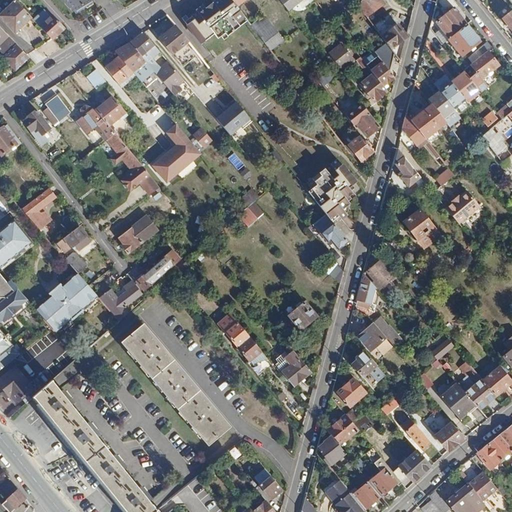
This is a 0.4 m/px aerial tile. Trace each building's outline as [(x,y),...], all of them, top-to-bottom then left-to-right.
[(0,17),(14,32),(30,17),(14,0),(0,14),(0,17)] [(62,0),(74,12),(92,1),(90,0),(62,0)] [(235,6),(230,0),(216,0),(211,4),(210,2),(204,7),(202,8),(196,13),(195,12),(183,21),(200,43),(212,34),(215,38),(222,33),(225,36),(246,19),(235,6)] [(362,0),(356,5),(367,19),(387,4),(384,0),(362,0)] [(33,20),(51,39),(62,28),(44,9),(33,20)] [(442,16),(455,32),(464,25),(451,9),(445,14),(442,16)] [(511,13),(503,20),(511,31),(511,13)] [(434,23),(447,38),(455,32),(442,16),(434,23)] [(263,17),(251,26),(269,50),(281,40),(263,17)] [(373,27),(385,42),(393,53),(401,62),(407,37),(396,22),(392,25),(386,25),(382,20),(373,27)] [(455,32),(447,38),(446,39),(459,56),(477,41),(464,25),(455,32)] [(175,26),(158,38),(171,54),(182,67),(198,54),(175,26)] [(0,48),(5,54),(3,56),(15,69),(28,57),(0,28),(0,48)] [(142,31),(128,43),(145,63),(161,82),(173,96),(180,90),(177,86),(183,81),(142,31)] [(43,39),(34,45),(37,50),(46,44),(43,39)] [(385,42),(373,51),(388,71),(393,53),(385,42)] [(466,58),(470,64),(485,51),(490,48),(486,42),(466,58)] [(145,63),(128,43),(114,51),(119,56),(131,72),(145,63)] [(342,47),(331,55),(339,65),(350,56),(342,47)] [(360,58),(372,74),(382,87),(392,76),(388,71),(373,51),(372,49),(360,58)] [(500,69),(485,51),(470,64),(469,65),(476,73),(468,80),(476,90),(478,93),(487,87),(483,82),(500,69)] [(131,72),(119,56),(106,67),(118,82),(131,72)] [(88,75),(93,86),(104,80),(98,70),(88,75)] [(192,71),(192,81),(208,81),(208,70),(192,71)] [(462,73),(449,83),(462,101),(476,90),(468,80),(462,73)] [(372,74),(359,84),(373,102),(386,92),(382,87),(372,74)] [(449,83),(437,92),(451,110),(462,101),(449,83)] [(425,102),(428,106),(442,122),(446,127),(458,118),(451,110),(437,92),(425,102)] [(46,107),(41,111),(52,124),(68,111),(55,94),(43,103),(46,107)] [(123,114),(110,98),(94,112),(107,127),(123,114)] [(228,110),(216,120),(229,136),(240,127),(243,130),(252,123),(234,100),(226,107),(228,110)] [(363,106),(347,118),(354,127),(356,125),(366,137),(379,126),(363,106)] [(428,106),(409,122),(422,139),(442,122),(428,106)] [(107,127),(94,112),(92,109),(90,111),(88,109),(84,108),(80,112),(80,115),(82,118),(90,129),(92,127),(104,141),(112,134),(107,127)] [(28,117),(22,121),(40,144),(45,139),(41,133),(48,128),(41,120),(44,118),(37,109),(35,111),(34,110),(27,115),(28,117)] [(482,120),(489,128),(499,119),(492,111),(482,120)] [(404,116),(400,130),(414,146),(419,142),(422,139),(409,122),(404,116)] [(6,124),(0,128),(0,154),(19,141),(6,124)] [(489,130),(478,138),(493,156),(503,147),(499,142),(501,140),(496,134),(494,136),(489,130)] [(205,160),(181,131),(171,139),(181,151),(156,172),(171,189),(205,160)] [(147,176),(112,134),(104,141),(115,154),(108,159),(113,165),(119,160),(129,172),(118,182),(128,192),(137,184),(147,176)] [(360,135),(347,145),(359,160),(372,150),(360,135)] [(215,146),(207,136),(199,143),(208,153),(215,146)] [(434,159),(437,156),(422,139),(419,142),(423,147),(434,159)] [(395,150),(391,165),(393,165),(399,173),(397,175),(407,187),(417,178),(395,150)] [(234,154),(229,158),(237,168),(243,164),(234,154)] [(307,191),(324,212),(334,225),(338,222),(344,217),(346,215),(342,210),(349,205),(344,199),(352,193),(349,189),(355,184),(355,183),(339,162),(331,168),(329,165),(318,174),(320,177),(313,182),(315,185),(307,191)] [(448,170),(435,181),(438,184),(440,187),(453,176),(448,170)] [(157,188),(147,176),(137,184),(147,196),(157,188)] [(47,189),(19,209),(38,230),(50,221),(42,211),(42,206),(54,198),(47,189)] [(246,196),(251,202),(258,196),(252,190),(246,196)] [(467,193),(445,211),(458,226),(479,209),(467,193)] [(253,202),(246,208),(251,213),(246,217),(248,220),(242,225),(247,230),(257,220),(265,214),(253,202)] [(417,210),(402,223),(421,248),(437,236),(417,210)] [(347,241),(334,225),(324,212),(309,225),(317,234),(319,232),(326,241),(329,239),(337,249),(347,241)] [(117,238),(122,245),(120,247),(126,254),(156,230),(145,216),(117,238)] [(0,300),(16,287),(8,278),(6,280),(0,273),(0,266),(30,241),(11,219),(0,228),(0,300)] [(77,226),(56,242),(62,251),(73,243),(77,249),(87,242),(77,226)] [(63,259),(75,273),(84,265),(73,251),(63,259)] [(169,251),(135,281),(142,290),(177,260),(169,251)] [(372,282),(369,285),(372,288),(375,292),(393,277),(379,261),(366,274),(372,282)] [(339,267),(331,273),(339,284),(343,271),(339,267)] [(86,286),(75,273),(35,308),(51,327),(57,333),(97,298),(86,286)] [(369,285),(361,276),(354,301),(367,305),(372,288),(369,285)] [(130,281),(123,286),(126,290),(114,299),(107,290),(97,299),(117,321),(128,311),(123,306),(140,293),(130,281)] [(28,300),(16,287),(0,300),(0,368),(9,360),(20,352),(9,340),(7,342),(0,333),(0,322),(3,321),(5,323),(12,317),(10,314),(13,312),(15,315),(23,309),(21,306),(28,300)] [(302,303),(287,318),(301,330),(315,315),(302,303)] [(216,323),(235,347),(248,337),(228,313),(216,323)] [(377,318),(371,324),(385,341),(392,334),(377,318)] [(369,325),(355,338),(367,351),(372,347),(379,354),(388,346),(369,325)] [(120,344),(206,444),(211,441),(220,432),(226,427),(211,410),(212,409),(210,406),(208,403),(207,405),(185,379),(187,378),(184,375),(182,372),(180,374),(159,349),(160,347),(158,344),(156,342),(154,343),(140,327),(120,344)] [(509,351),(511,348),(511,334),(503,343),(509,351)] [(248,337),(235,347),(247,361),(259,351),(248,337)] [(435,360),(451,345),(447,340),(429,354),(435,360)] [(511,348),(509,351),(503,356),(511,366),(511,348)] [(292,350),(275,364),(292,386),(310,372),(292,350)] [(354,360),(349,365),(369,388),(382,376),(361,352),(353,359),(354,360)] [(466,377),(457,385),(473,403),(478,409),(495,395),(482,380),(465,361),(458,368),(466,377)] [(501,364),(482,380),(495,395),(508,384),(511,381),(505,373),(507,371),(501,364)] [(15,368),(0,378),(0,384),(14,402),(32,388),(15,368)] [(422,374),(417,379),(425,389),(431,384),(422,374)] [(51,379),(31,396),(37,403),(81,459),(124,511),(150,511),(154,509),(152,506),(147,500),(119,465),(94,433),(66,399),(57,387),(51,379)] [(351,379),(335,393),(348,408),(364,394),(351,379)] [(456,384),(440,398),(457,416),(473,403),(457,385),(456,384)] [(375,394),(369,399),(373,403),(378,409),(384,404),(375,394)] [(399,395),(393,400),(402,410),(408,404),(399,395)] [(288,399),(284,408),(294,419),(297,409),(288,399)] [(347,411),(342,416),(350,424),(356,418),(350,411),(347,411)] [(361,414),(356,418),(350,424),(355,430),(359,435),(371,425),(361,414)] [(323,433),(327,438),(336,447),(355,430),(350,424),(342,416),(323,433)] [(451,421),(435,435),(447,450),(464,437),(451,421)] [(413,424),(405,431),(421,449),(429,442),(413,424)] [(511,424),(505,430),(499,435),(511,451),(511,424)] [(491,441),(477,452),(490,468),(511,451),(499,435),(491,441)] [(323,459),(320,461),(326,468),(342,454),(336,447),(327,438),(322,443),(315,450),(323,459)] [(370,448),(365,453),(379,470),(366,481),(379,496),(394,482),(396,485),(400,481),(392,472),(370,448)] [(415,449),(397,465),(398,467),(412,482),(420,474),(430,465),(415,449)] [(356,460),(351,465),(357,471),(362,467),(356,460)] [(412,482),(398,467),(392,472),(400,481),(406,488),(412,482)] [(254,487),(265,500),(280,487),(264,469),(253,479),(258,484),(254,487)] [(475,478),(467,484),(481,501),(496,489),(482,472),(475,478)] [(366,481),(350,495),(363,510),(379,496),(366,481)] [(338,482),(324,494),(334,506),(339,511),(360,511),(363,510),(350,495),(338,482)] [(467,484),(446,501),(455,511),(475,511),(484,505),(481,501),(467,484)] [(6,499),(1,503),(7,511),(10,511),(25,499),(17,488),(6,499)] [(427,496),(431,500),(440,511),(445,511),(449,510),(433,490),(427,496)] [(503,497),(500,499),(507,508),(510,506),(503,497)] [(274,511),(265,500),(254,510),(255,511),(274,511)] [(312,511),(301,500),(298,511),(312,511)] [(440,511),(431,500),(420,508),(423,511),(440,511)]
